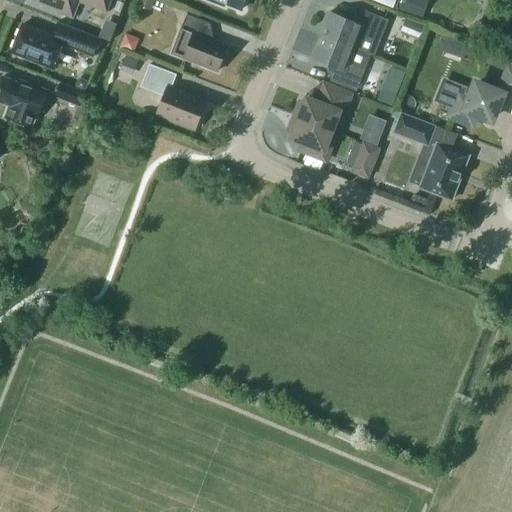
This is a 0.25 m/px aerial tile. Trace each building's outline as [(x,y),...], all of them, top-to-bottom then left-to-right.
[(38,0),(59,8),(58,11),(73,16),(78,0),(79,0),(106,10),(110,0),(38,0)] [(225,3),(241,9),(244,0),(211,0),(224,5),(225,3)] [(423,17),(428,0),(402,0),(399,9),(423,17)] [(370,53),(374,55),(388,19),(358,7),(353,21),(329,11),(320,34),(353,47),(370,53)] [(217,70),(228,44),(205,36),(210,22),(187,13),(171,53),(217,70)] [(425,25),(405,17),(400,32),(419,39),(425,25)] [(93,55),(99,38),(58,21),(52,35),(23,23),(12,51),(53,67),(62,43),(93,55)] [(370,53),(353,47),(320,34),(311,57),(335,67),(330,80),(356,90),(370,53)] [(126,52),(120,70),(132,75),(139,57),(126,52)] [(206,100),(171,87),(177,74),(150,63),(141,85),(164,94),(157,113),(195,128),(206,100)] [(511,66),(507,64),(497,89),(511,95),(511,66)] [(391,66),(387,74),(402,80),(406,72),(391,66)] [(48,90),(19,78),(18,81),(3,75),(0,82),(0,100),(9,104),(5,116),(32,126),(35,117),(37,118),(48,90)] [(502,93),(476,82),(470,98),(460,94),(463,88),(445,81),(438,98),(455,104),(451,114),(472,122),(476,112),(491,119),(502,93)] [(86,91),(61,82),(55,96),(80,106),(86,91)] [(301,100),(295,114),(332,129),(334,123),(339,125),(351,92),(325,82),(317,101),(307,97),(305,102),(301,100)] [(429,146),(437,126),(401,112),(393,133),(429,146)] [(332,129),(295,114),(289,130),(293,132),(291,137),(301,141),(299,149),(325,159),(333,138),(329,136),(332,129)] [(363,129),(360,139),(377,146),(380,136),(363,129)] [(451,199),(469,155),(437,142),(420,186),(451,199)] [(367,175),(378,149),(364,143),(354,170),(367,175)]
